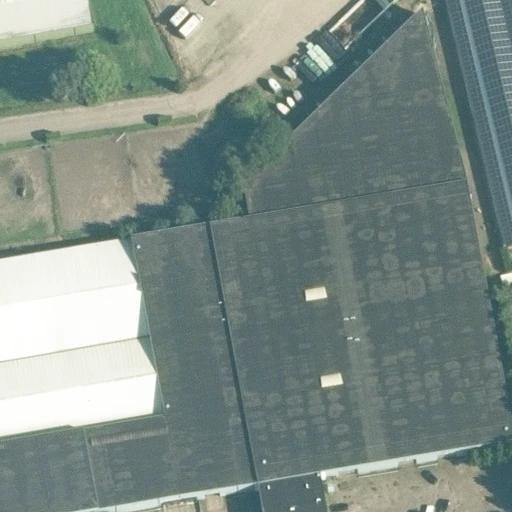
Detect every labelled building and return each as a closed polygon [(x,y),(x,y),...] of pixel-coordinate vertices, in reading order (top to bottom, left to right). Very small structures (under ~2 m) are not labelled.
[(0,0),(0,50),(94,34),(87,0),(0,0)] [(511,0),(445,0),(506,253),(511,251),(511,0)] [(0,266),(0,511),(131,511),(257,490),(261,511),(325,511),(320,479),(511,445),(511,435),(469,189),(422,16),(243,191),(248,223),(0,266)] [(317,65),(312,60),(290,81),(307,100),(341,68),(328,55),(317,65)] [(225,160),(236,158),(231,127),(220,129),(225,160)]
